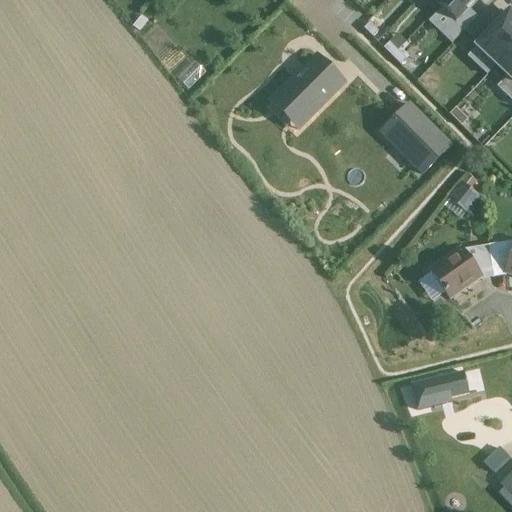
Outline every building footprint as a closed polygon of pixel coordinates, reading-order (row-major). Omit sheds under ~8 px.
[(446,0),(441,6),(440,5),(439,6),(456,22),(477,0),(446,0)] [(511,16),(509,13),(476,48),(495,66),(496,67),(511,51),(511,16)] [(476,42),(488,30),(478,20),(466,33),(476,42)] [(369,24),(363,30),(372,39),(378,33),(369,24)] [(391,58),(397,52),(389,44),(383,49),(391,58)] [(507,77),(496,88),(511,103),(511,51),(496,67),(507,77)] [(406,61),(397,52),(391,58),(400,67),(406,61)] [(317,57),(276,98),(303,125),(344,84),(317,57)] [(408,105),(380,134),(422,176),(451,148),(408,105)] [(449,115),(460,126),(466,120),(455,110),(449,115)] [(448,201),(466,215),(479,197),(470,190),(475,182),(467,176),(448,201)] [(504,274),(511,276),(511,241),(488,246),(493,271),(506,269),(504,274)] [(429,271),(450,300),(481,278),(478,273),(493,271),(488,246),(462,250),(460,249),(429,271)] [(444,409),(472,402),(466,375),(437,382),(444,409)] [(467,477),(480,491),(496,476),(492,473),(507,458),(498,448),(495,451),(489,444),(501,432),(492,423),(479,435),(487,444),(472,458),(479,466),(467,477)] [(497,495),(511,510),(511,473),(501,484),(504,487),(497,495)]
